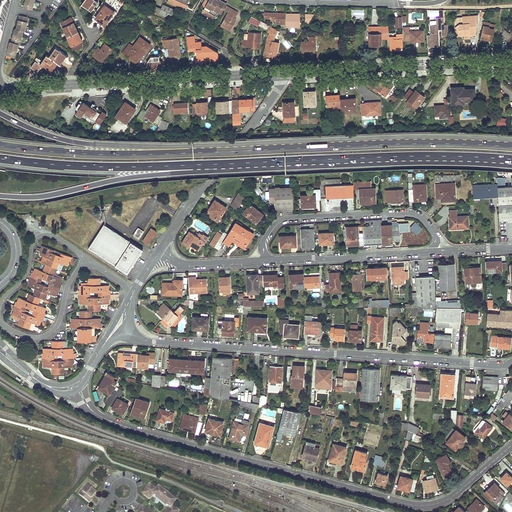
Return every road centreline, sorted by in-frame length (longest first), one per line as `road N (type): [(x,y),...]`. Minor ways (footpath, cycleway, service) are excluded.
road 1 (residential): [(77,385),(90,409),(117,424),(417,505),(455,494),(511,445)]
road 2 (unclassified): [(133,335),(511,362)]
road 3 (residential): [(511,248),(190,264),(158,252)]
road 4 (trunk): [(228,163),(511,157)]
road 5 (trunk): [(511,147),(232,151)]
road 6 (trunk): [(232,151),(89,144),(0,113)]
road 7 (trunk): [(232,151),(93,153),(0,144)]
road 8 (trunk): [(0,195),(48,195),(228,163)]
road 9 (residential): [(511,62),(281,74)]
road 10 (trunk): [(0,157),(228,163)]
road 11 (residential): [(158,252),(281,74)]
road 12 (residential): [(281,74),(71,86)]
road 13 (residential): [(442,0),(261,0)]
road 14 (residential): [(85,258),(53,235),(38,236),(22,279),(0,304)]
